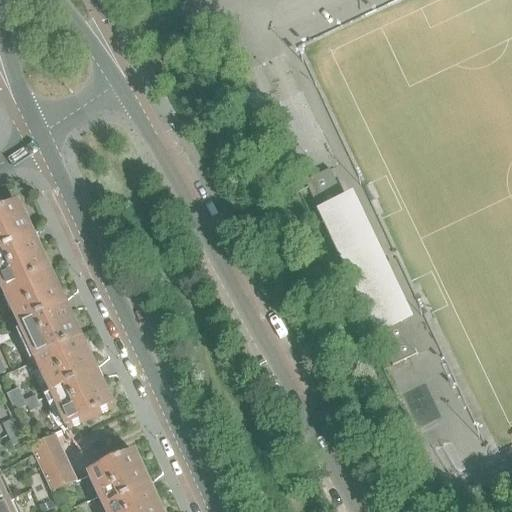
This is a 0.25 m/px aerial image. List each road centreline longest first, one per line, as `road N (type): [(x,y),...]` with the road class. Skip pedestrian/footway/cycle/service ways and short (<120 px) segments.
road 1 (tertiary): [(356,511),(118,84)]
road 2 (tertiary): [(39,135),(215,511)]
